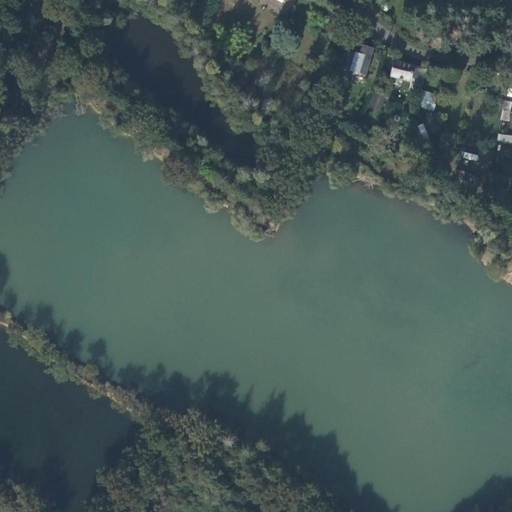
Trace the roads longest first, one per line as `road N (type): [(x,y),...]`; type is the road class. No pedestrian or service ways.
road 1 (unclassified): [(511,65),(413,52),(336,0)]
road 2 (unclassified): [(67,0),(45,81),(0,128)]
